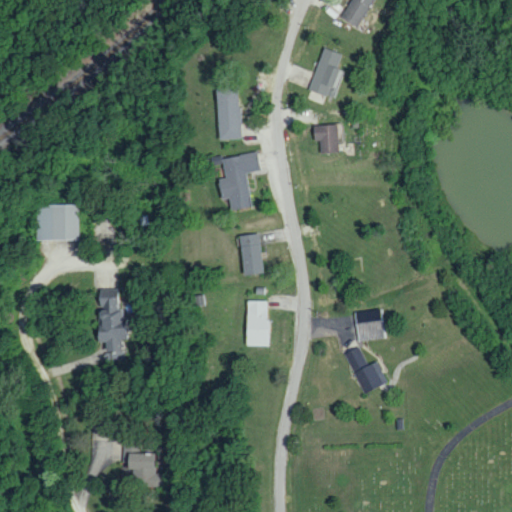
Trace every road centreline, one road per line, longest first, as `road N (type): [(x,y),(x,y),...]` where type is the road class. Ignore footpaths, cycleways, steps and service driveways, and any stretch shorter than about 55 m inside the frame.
road 1 (residential): [(280,511),(307,307),(277,106),(305,0)]
road 2 (residential): [(156,262),(58,272),(30,293),(23,315),(22,339),(85,511)]
